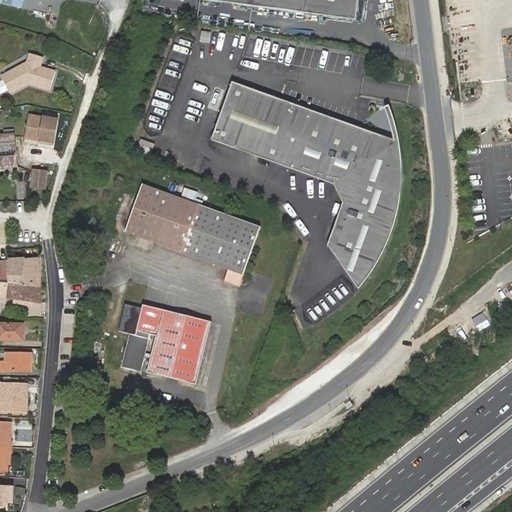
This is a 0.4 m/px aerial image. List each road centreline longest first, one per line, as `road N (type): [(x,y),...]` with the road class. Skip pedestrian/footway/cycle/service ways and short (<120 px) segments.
road 1 (residential): [(75,511),(289,413),(375,353),(419,299),(441,228),(444,184),(422,0)]
road 2 (residential): [(36,511),(51,382),(53,255),(35,221)]
road 3 (unknown): [(205,404),(220,306),(186,281),(113,263)]
road 4 (unknown): [(196,10),(357,34),(369,27),(370,0)]
road 5 (motorway): [(511,400),(374,511)]
road 6 (unknown): [(511,110),(493,111),(476,100),(467,0)]
